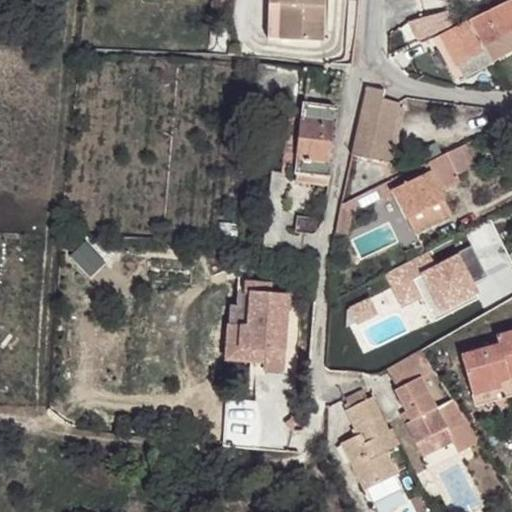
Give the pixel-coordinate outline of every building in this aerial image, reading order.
[(281,41),(320,42),(321,0),(268,0),(267,22),(281,22),(281,41)] [(511,0),(508,0),(440,34),(462,77),(508,52),(501,39),(511,32),(511,0)] [(267,41),(281,41),(281,22),(267,22),(267,41)] [(511,32),(501,39),(508,52),(511,49),(511,32)] [(431,38),(454,79),(462,77),(440,34),(431,38)] [(297,115),(301,70),(261,66),(255,110),(297,115)] [(384,93),(366,90),(351,156),(385,164),(399,104),(381,100),(384,93)] [(330,177),(337,108),(304,103),(302,118),(288,117),(283,158),(297,160),(296,173),(330,177)] [(389,181),(340,206),(336,233),(347,235),(351,212),(393,192),(405,216),(407,216),(441,199),(442,198),(438,191),(460,181),(456,174),(474,165),(465,145),(389,181)] [(330,177),(296,173),(294,182),(327,185),(330,177)] [(441,199),(407,216),(416,232),(449,215),(441,199)] [(224,361),(264,364),(264,372),(282,373),(287,297),(270,296),(270,285),(244,284),(243,295),(237,295),(236,308),(229,307),(224,361)] [(460,355),(474,401),(503,393),(501,387),(511,385),(509,378),(511,377),(511,331),(496,336),(498,345),(460,355)] [(419,351),(386,369),(398,388),(395,390),(414,428),(408,430),(415,444),(429,437),(436,450),(452,442),(448,432),(466,423),(451,400),(436,408),(420,377),(430,371),(419,351)] [(362,390),(345,399),(348,403),(344,405),(358,435),(341,443),(363,490),(395,474),(384,451),(399,444),(392,429),(387,432),(371,398),(367,400),(362,390)] [(410,420),(404,423),(408,430),(414,428),(410,420)] [(466,423),(448,432),(452,442),(458,453),(479,442),(466,423)] [(395,474),(364,489),(372,506),(403,491),(395,474)]
